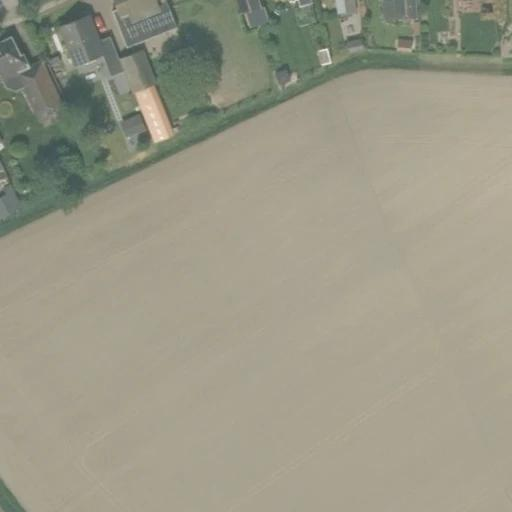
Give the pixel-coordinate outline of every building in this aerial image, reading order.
[(165,0),(114,0),(118,8),(111,10),(126,47),(141,41),(134,26),(148,20),(155,36),(176,27),(165,0)] [(260,7),(257,0),(235,0),(240,13),(260,7)] [(335,0),(337,14),(346,13),(344,0),(335,0)] [(344,0),(346,13),(355,12),(353,0),(344,0)] [(394,0),(396,19),(416,18),(414,0),(394,0)] [(109,36),(98,41),(88,15),(60,26),(75,64),(101,53),(110,76),(123,70),(109,36)] [(23,54),(19,54),(10,36),(0,41),(0,80),(4,79),(6,84),(16,87),(22,84),(40,121),(65,108),(41,60),(29,66),(23,54)] [(348,53),(364,50),(361,38),(346,41),(348,53)] [(320,63),(330,61),(326,47),(317,50),(320,63)] [(143,49),(119,58),(132,92),(134,91),(154,141),(168,136),(148,85),(156,82),(143,49)] [(289,81),(286,73),(281,71),(275,74),(279,85),(289,81)] [(139,114),(120,122),(126,137),(146,129),(139,114)] [(14,196),(0,204),(0,214),(2,218),(21,207),(14,196)]
